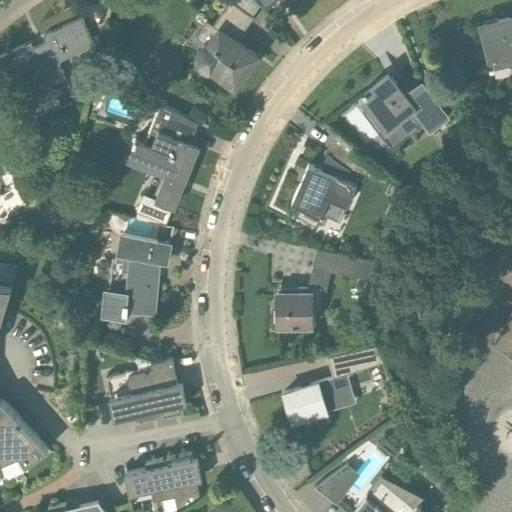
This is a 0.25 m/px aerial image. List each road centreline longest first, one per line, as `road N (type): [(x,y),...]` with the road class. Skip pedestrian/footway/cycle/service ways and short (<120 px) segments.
road 1 (residential): [(233,418),(214,334),(218,239),(232,185),(291,85),(333,39),(389,0)]
road 2 (residential): [(233,418),(84,448),(11,374)]
